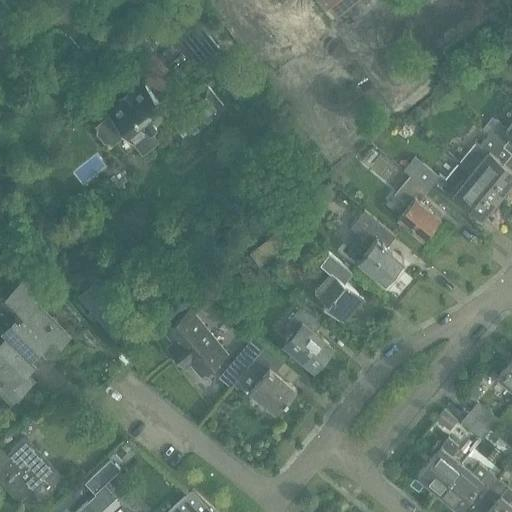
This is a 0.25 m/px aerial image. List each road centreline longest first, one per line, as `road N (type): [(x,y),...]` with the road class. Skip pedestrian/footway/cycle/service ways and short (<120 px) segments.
road 1 (residential): [(121,390),(277,510),(317,449)]
road 2 (residential): [(317,449),(391,359),(475,325)]
road 3 (residential): [(347,475),(475,325)]
